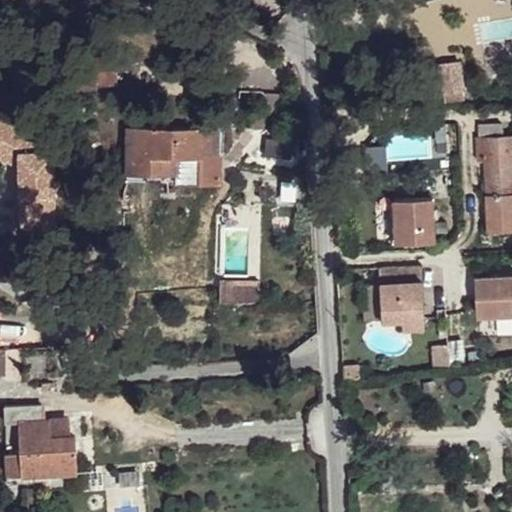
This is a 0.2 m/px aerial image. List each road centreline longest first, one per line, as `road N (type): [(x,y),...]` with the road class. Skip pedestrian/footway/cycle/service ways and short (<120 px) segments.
road 1 (unclassified): [(304,54),(340,511)]
road 2 (unknown): [(331,380),(102,374),(0,312)]
road 3 (unclassified): [(304,54),(203,4),(158,1),(0,37)]
